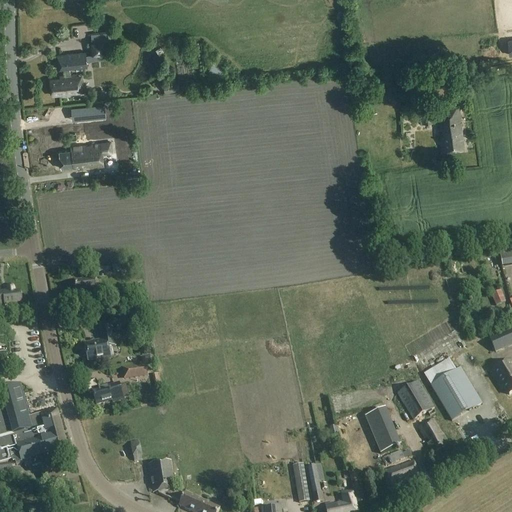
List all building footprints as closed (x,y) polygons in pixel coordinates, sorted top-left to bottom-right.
[(106,27),(104,14),(98,15),(100,28),(106,27)] [(103,42),(92,43),(93,54),(93,55),(105,54),(103,42)] [(62,97),(78,95),(84,94),(82,77),(77,78),(76,76),(76,75),(71,76),(69,70),(87,67),(87,63),(94,62),(93,55),(86,56),(86,55),(86,52),(56,56),(57,64),(59,64),(60,70),(64,70),(65,77),(59,77),(60,79),(50,81),(52,96),(61,95),(62,97)] [(165,94),(180,92),(179,84),(164,85),(165,94)] [(420,106),(423,125),(435,123),(433,105),(420,106)] [(463,149),(459,108),(438,110),(439,132),(442,132),(442,137),(440,137),(442,152),(463,149)] [(86,145),(89,169),(104,166),(101,143),(86,145)] [(71,151),(59,153),(62,170),(81,167),(82,170),(89,169),(86,145),(71,147),(71,151)] [(511,249),(499,252),(502,268),(511,265),(511,249)] [(76,296),(96,294),(95,279),(75,282),(76,296)] [(14,293),(14,289),(14,288),(13,287),(12,286),(11,286),(11,285),(10,285),(9,286),(8,286),(8,287),(7,287),(7,288),(7,289),(7,294),(4,294),(4,292),(0,292),(0,304),(4,304),(4,305),(22,303),(20,292),(14,293)] [(496,307),(506,303),(501,291),(491,295),(496,307)] [(118,292),(108,294),(109,301),(119,299),(118,292)] [(480,312),(489,308),(483,294),(474,299),(480,312)] [(97,361),(110,359),(108,347),(114,346),(111,324),(99,326),(102,342),(85,345),(88,361),(96,360),(97,361)] [(511,346),(511,330),(489,340),(495,354),(511,346)] [(72,362),(79,361),(77,351),(70,352),(72,362)] [(511,365),(509,360),(491,371),(501,387),(503,386),(508,395),(511,393),(511,365)] [(145,366),(134,367),(135,378),(147,377),(145,366)] [(132,380),(130,369),(104,374),(105,385),(132,380)] [(431,387),(452,422),(481,404),(460,369),(431,387)] [(397,394),(413,421),(435,408),(419,381),(397,394)] [(95,405),(112,400),(113,403),(123,400),(119,384),(92,393),(95,405)] [(0,463),(15,460),(16,466),(20,465),(20,466),(24,464),(29,463),(30,467),(31,469),(41,466),(43,471),(41,471),(44,481),(64,476),(60,461),(62,460),(68,459),(55,412),(39,416),(39,417),(33,418),(34,419),(28,420),(19,386),(0,390),(0,392),(5,412),(0,413),(0,463)] [(316,401),(317,415),(327,415),(326,400),(316,401)] [(365,418),(380,455),(401,446),(385,409),(365,418)] [(442,439),(440,436),(442,435),(434,420),(418,430),(425,441),(428,439),(430,444),(428,445),(433,455),(449,445),(444,438),(442,439)] [(336,427),(329,428),(331,437),(338,435),(336,427)] [(130,442),(133,462),(143,460),(139,440),(130,442)] [(402,451),(388,456),(391,464),(405,459),(403,453),(402,451)] [(174,485),(170,462),(148,465),(150,480),(154,479),(155,487),(152,488),(153,495),(158,494),(180,504),(179,507),(189,511),(216,511),(218,509),(185,494),(184,497),(174,492),(173,485),(174,485)] [(408,483),(420,478),(414,462),(386,473),(392,489),(401,486),(401,485),(407,483),(408,483)] [(12,464),(0,465),(0,476),(13,475),(12,467),(12,464)] [(293,466),(299,504),(309,502),(303,465),(293,466)] [(307,468),(312,492),(319,491),(315,467),(307,468)] [(350,477),(357,504),(365,503),(358,475),(350,477)] [(358,511),(356,503),(353,491),(341,494),(343,503),(334,505),(334,504),(325,506),(326,511),(358,511)]
